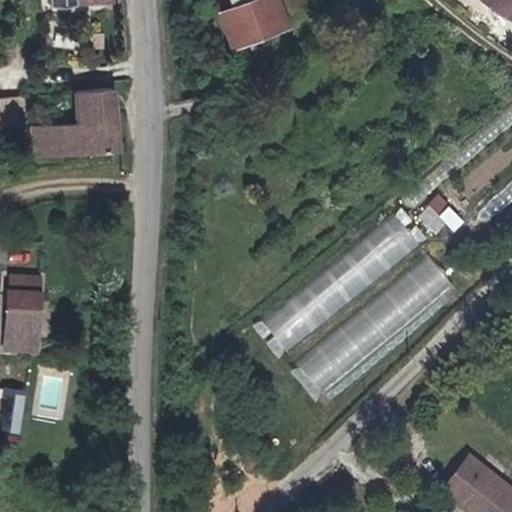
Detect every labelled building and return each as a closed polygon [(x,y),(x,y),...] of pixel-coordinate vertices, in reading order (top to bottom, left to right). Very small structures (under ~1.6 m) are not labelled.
[(288,29),(279,0),(226,0),(218,3),(231,46),(288,29)] [(511,0),(485,0),(494,8),(511,15),(511,0)] [(32,122),(35,157),(116,150),(110,85),(76,88),(79,118),(32,122)] [(286,346),(423,243),(400,213),(263,315),(286,346)] [(431,254),(298,360),(324,391),(456,286),(431,254)] [(41,275),(11,275),(11,346),(41,347),(41,327),(38,326),(38,304),(41,304),(41,275)] [(0,426),(22,428),(25,385),(0,382),(0,426)] [(511,511),(511,484),(471,453),(442,490),(470,511),(511,511)]
